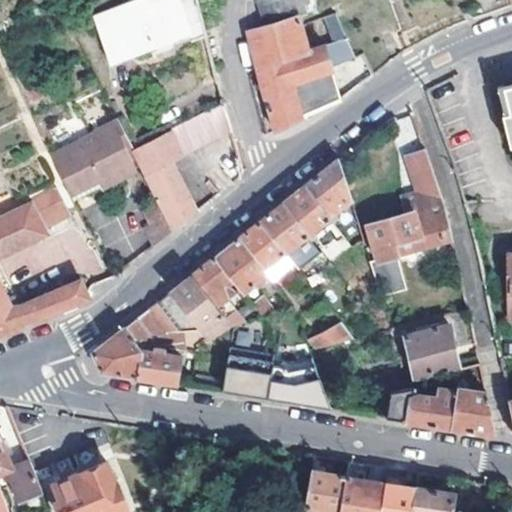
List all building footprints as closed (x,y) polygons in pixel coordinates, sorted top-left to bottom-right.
[(192,32),(181,4),(179,0),(136,0),(94,16),(112,63),(192,32)] [(190,0),(181,4),(192,32),(205,27),(198,0),(190,0)] [(344,97),(372,76),(363,54),(354,59),(335,14),(324,17),(332,41),(308,51),(300,25),(298,16),(292,18),(285,0),(254,0),(262,28),(248,32),(258,73),(272,132),(298,120),(304,117),(335,103),(344,97)] [(305,0),(285,0),(292,18),(298,16),(300,25),(312,21),(305,0)] [(511,86),(502,89),(508,115),(500,117),(509,149),(511,148),(511,86)] [(224,102),(135,149),(134,149),(140,164),(157,199),(172,234),(196,215),(170,163),(231,131),(225,107),(225,105),(224,102)] [(113,172),(117,177),(140,164),(134,149),(118,119),(113,122),(133,161),(113,172)] [(113,122),(49,154),(62,184),(72,201),(103,184),(108,188),(115,183),(117,177),(113,172),(133,161),(113,122)] [(376,260),(397,254),(394,246),(450,230),(444,207),(442,198),(439,191),(433,176),(423,145),(403,152),(414,190),(399,195),(404,213),(366,224),(376,260)] [(351,201),(338,159),(310,182),(304,187),(329,219),(332,223),(337,219),(335,215),(351,201)] [(20,175),(10,181),(18,199),(29,195),(20,175)] [(23,210),(18,199),(10,181),(2,184),(8,194),(0,197),(0,338),(19,328),(59,312),(89,299),(81,281),(13,307),(0,284),(0,257),(47,235),(45,231),(71,217),(56,192),(29,206),(31,208),(23,210)] [(288,200),(283,204),(309,236),(312,241),(317,237),(314,232),(329,219),(304,187),(288,200)] [(172,234),(157,199),(141,207),(149,225),(142,230),(152,250),(153,249),(162,242),(172,234)] [(266,217),(261,221),(294,262),(301,271),(310,263),(297,246),(309,236),(283,204),(282,204),(266,217)] [(238,239),(268,276),(272,280),(294,262),(261,221),(243,235),(238,239)] [(350,228),(355,244),(361,264),(370,261),(364,241),(359,225),(350,228)] [(397,254),(451,237),(451,235),(450,230),(394,246),(397,254)] [(254,287),(268,276),(238,239),(222,252),(214,258),(241,292),(244,296),(254,287)] [(241,292),(214,258),(196,272),(192,276),(221,314),(225,311),(222,307),(229,302),(241,292)] [(114,269),(119,276),(120,276),(124,272),(120,265),(114,269)] [(210,342),(230,327),(224,319),(221,314),(192,276),(177,288),(149,310),(166,334),(153,339),(152,349),(166,351),(184,353),(181,331),(200,328),(210,342)] [(264,299),(254,287),(244,296),(254,307),(264,299)] [(276,315),(264,299),(254,307),(263,320),(276,315)] [(235,309),(229,302),(222,307),(225,311),(221,314),(224,319),(235,309)] [(235,309),(224,319),(230,327),(234,331),(248,325),(235,309)] [(166,334),(149,310),(141,316),(137,319),(153,339),(166,334)] [(153,339),(137,319),(94,353),(102,373),(119,376),(138,379),(142,352),(152,354),(152,349),(153,339)] [(355,341),(341,320),(322,334),(330,347),(355,341)] [(453,324),(457,348),(470,346),(466,322),(453,324)] [(416,380),(462,369),(450,325),(431,330),(429,326),(423,327),(424,333),(405,338),(414,372),(416,380)] [(330,347),(322,334),(314,339),(318,350),(330,347)] [(511,340),(494,340),(498,361),(511,360),(511,340)] [(165,356),(166,351),(152,349),(152,354),(142,352),(138,379),(156,382),(176,385),(180,359),(165,356)] [(229,353),(227,369),(272,376),(273,367),(268,366),(269,359),(229,353)] [(279,367),(273,367),(272,376),(271,379),(294,383),(319,374),(312,356),(292,363),(279,362),(279,367)] [(227,369),(223,392),(268,399),(271,379),(272,376),(227,369)] [(416,380),(414,372),(402,375),(405,383),(416,380)] [(294,383),(271,379),(268,399),(331,408),(319,374),(294,383)] [(330,403),(344,399),(338,380),(325,383),(330,403)] [(458,391),(451,428),(458,429),(492,434),(495,429),(487,390),(466,388),(467,382),(459,382),(458,391)] [(391,394),(387,417),(410,421),(451,428),(458,391),(438,389),(437,397),(422,395),(416,397),(415,389),(391,394)] [(37,421),(14,430),(23,453),(45,445),(37,421)] [(0,438),(0,474),(5,472),(17,502),(39,493),(27,463),(12,469),(0,438)] [(115,511),(125,508),(117,487),(116,488),(106,463),(81,473),(79,468),(71,471),(73,476),(52,485),(57,499),(54,500),(55,502),(53,503),(57,511),(115,511)] [(311,470),(305,507),(321,509),(320,511),(339,511),(346,476),(311,470)] [(346,476),(339,511),(381,511),(386,483),(346,476)] [(411,511),(416,487),(386,483),(381,511),(411,511)] [(450,511),(453,494),(416,487),(411,511),(450,511)]
